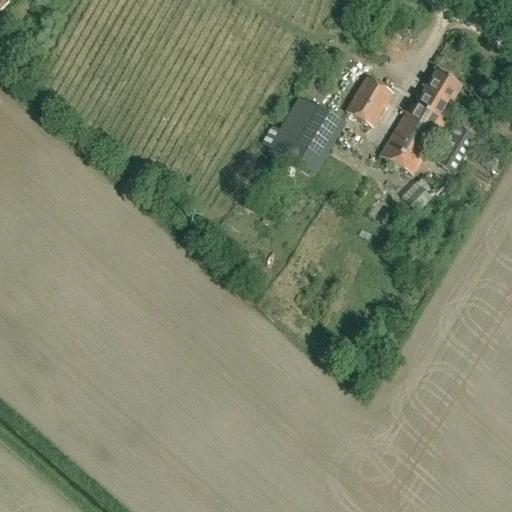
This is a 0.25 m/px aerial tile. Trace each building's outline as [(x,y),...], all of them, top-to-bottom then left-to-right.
[(383,161),(412,178),(443,127),(441,126),(462,91),(438,76),(417,111),(413,109),(383,161)] [(372,131),(393,97),(367,81),(346,116),(372,131)] [(311,179),(342,127),(302,102),(270,154),(311,179)] [(457,177),(476,141),(457,131),(437,166),(457,177)] [(396,196),(410,210),(435,187),(421,173),(396,196)]
